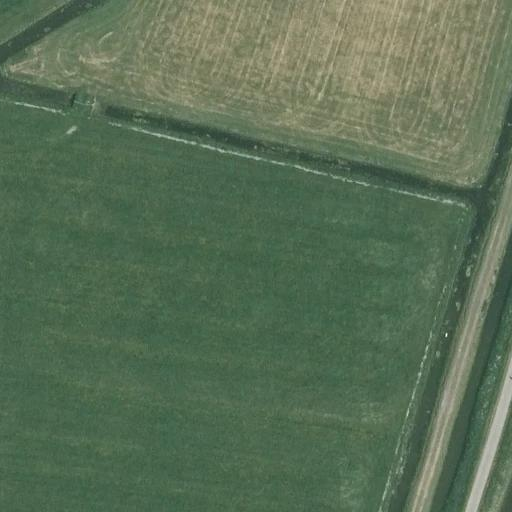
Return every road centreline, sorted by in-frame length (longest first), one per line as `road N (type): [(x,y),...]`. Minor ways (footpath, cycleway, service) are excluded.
road 1 (track): [(511,192),(417,511)]
road 2 (unclassified): [(470,511),(511,373)]
